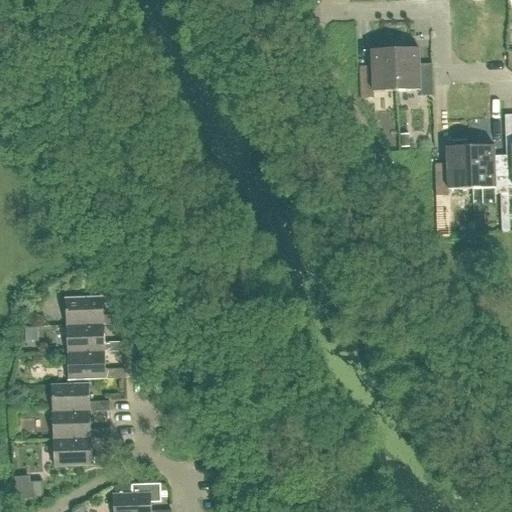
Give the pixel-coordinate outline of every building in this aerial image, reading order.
[(395,51),(396,93),(421,92),(421,98),(433,97),(432,65),(420,66),(420,50),(395,51)] [(373,94),(396,93),(395,51),(372,52),(373,68),(360,68),(361,100),(374,99),(373,94)] [(470,148),(472,191),(495,190),(496,196),(500,195),(501,207),(509,207),(509,195),(507,163),(495,163),(495,147),(470,148)] [(449,197),(449,191),(472,191),(470,148),(447,149),(447,165),(435,166),(436,198),(449,197)] [(117,289),(126,285),(119,271),(110,276),(117,289)] [(67,328),(104,326),(103,298),(66,299),(67,328)] [(110,327),(124,326),(124,317),(109,318),(110,327)] [(68,355),(105,353),(104,326),(67,328),(68,355)] [(111,355),(125,354),(125,344),(110,345),(111,355)] [(105,353),(68,355),(69,382),(106,381),(105,353)] [(112,381),(126,380),(125,371),(111,372),(112,381)] [(53,414),(91,413),(90,385),(52,386),(53,414)] [(96,414),(109,413),(109,403),(95,404),(96,414)] [(92,440),(92,441),(110,440),(110,430),(91,431),(91,413),(53,414),(54,441),(92,440)] [(92,458),(92,441),(92,440),(54,441),(55,469),(97,468),(111,467),(111,461),(111,457),(92,458)] [(152,511),(152,504),(161,504),(161,485),(132,486),(133,495),(114,496),(115,511),(152,511)]
